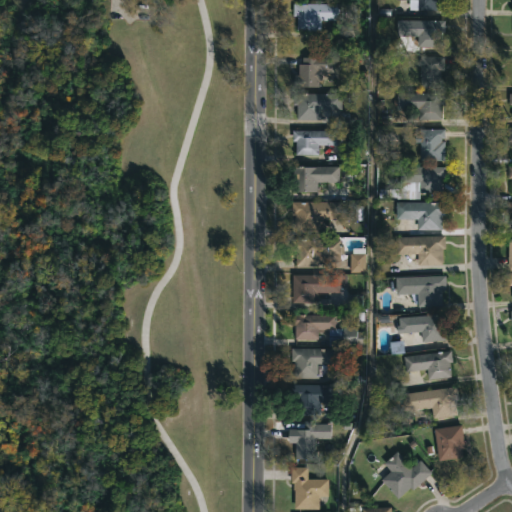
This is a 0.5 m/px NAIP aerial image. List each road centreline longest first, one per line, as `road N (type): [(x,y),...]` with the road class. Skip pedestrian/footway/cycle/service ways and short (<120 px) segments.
road 1 (tertiary): [(253,0),(250,511)]
road 2 (residential): [(479,0),(479,241),(501,468),(511,484)]
